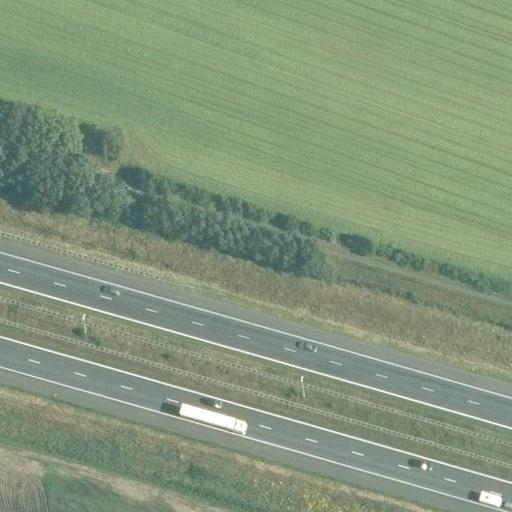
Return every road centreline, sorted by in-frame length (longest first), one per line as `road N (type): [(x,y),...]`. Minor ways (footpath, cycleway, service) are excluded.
road 1 (motorway): [(511,414),(0,267)]
road 2 (motorway): [(0,353),(511,500)]
